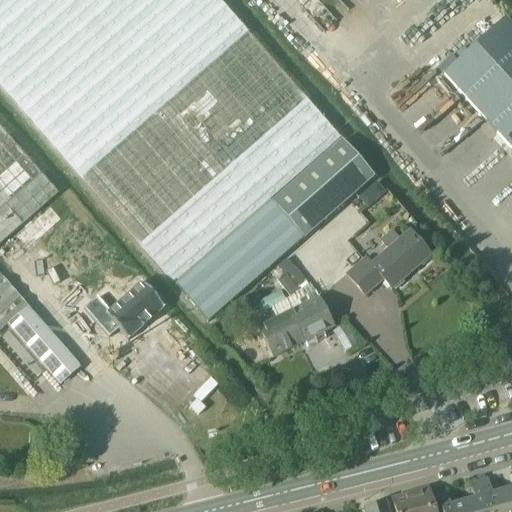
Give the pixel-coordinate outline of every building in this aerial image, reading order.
[(340,141),(217,0),(0,0),(0,87),(55,151),(205,324),(302,241),(374,180),(342,143),(271,204),(269,202),(340,141)] [(511,34),(502,24),(444,77),(511,151),(511,34)] [(0,128),(0,245),(58,194),(0,128)] [(389,291),(428,257),(407,233),(369,266),(363,260),(344,277),(362,298),(381,282),(389,291)] [(291,299),(307,286),(287,262),(262,282),(274,297),(284,290),(291,299)] [(78,368),(0,278),(0,331),(7,325),(57,385),(78,368)] [(96,301),(83,313),(108,341),(117,333),(127,344),(128,342),(141,330),(142,331),(149,325),(148,324),(161,313),(162,313),(163,312),(140,286),(139,287),(108,315),(96,301)] [(271,360),(331,330),(316,300),(256,331),(271,360)] [(511,511),(511,473),(511,474),(511,479),(511,490),(503,493),(508,511),(511,511)] [(508,511),(503,493),(491,496),(487,481),(478,483),(486,511),(508,511)] [(486,511),(478,483),(469,486),(473,501),(461,504),(463,511),(486,511)] [(432,511),(426,490),(390,500),(393,511),(432,511)] [(463,511),(461,504),(450,508),(445,492),(436,495),(440,511),(463,511)]
